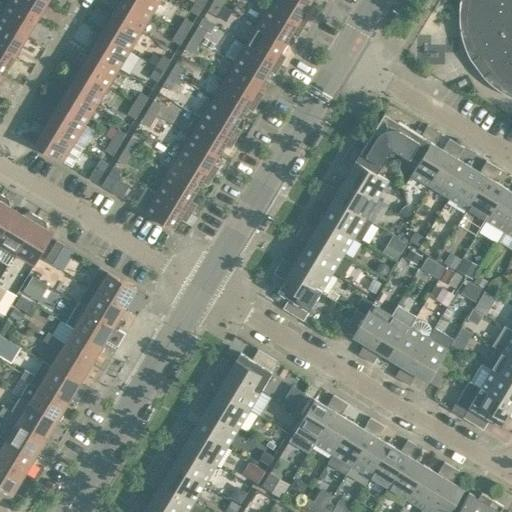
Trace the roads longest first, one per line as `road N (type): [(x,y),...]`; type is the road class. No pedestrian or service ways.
road 1 (residential): [(205,288),(511,466)]
road 2 (tertiary): [(205,288),(343,55)]
road 3 (tertiary): [(66,511),(205,288)]
road 4 (residential): [(205,288),(0,165)]
road 5 (residential): [(511,155),(343,55)]
road 6 (residential): [(0,143),(87,0)]
